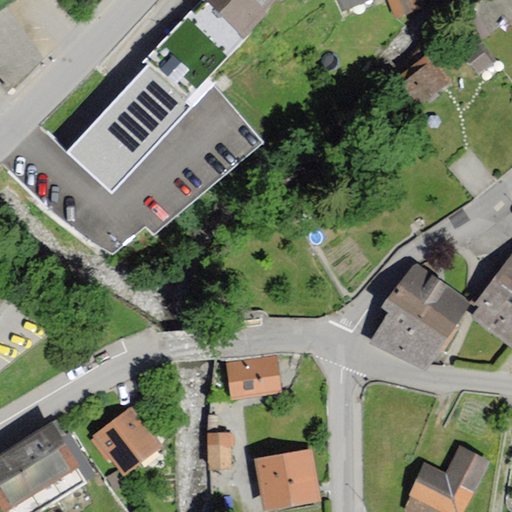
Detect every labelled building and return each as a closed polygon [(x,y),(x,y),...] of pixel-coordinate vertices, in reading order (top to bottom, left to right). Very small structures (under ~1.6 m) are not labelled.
[(218,0),(245,25),(268,0),(218,0)] [(12,6),(0,13),(0,77),(4,83),(45,56),(12,6)] [(227,47),(188,10),(144,56),(179,89),(183,93),(227,47)] [(431,54),(398,80),(418,105),(451,80),(431,54)] [(58,142),(103,183),(184,96),(138,55),(58,142)] [(107,264),(145,219),(85,169),(47,214),(107,264)] [(511,262),(473,310),(511,340),(511,262)] [(417,266),(373,337),(416,363),(460,293),(417,266)] [(225,361),(228,392),(280,387),(277,356),(225,361)] [(96,432),(126,470),(161,442),(131,405),(96,432)] [(0,452),(0,493),(9,507),(82,460),(54,418),(0,452)] [(208,465),(231,466),(232,428),(209,427),(208,465)] [(407,491),(450,511),(459,511),(487,456),(459,443),(446,471),(422,459),(407,491)] [(257,454),(267,507),(321,497),(312,445),(257,454)]
